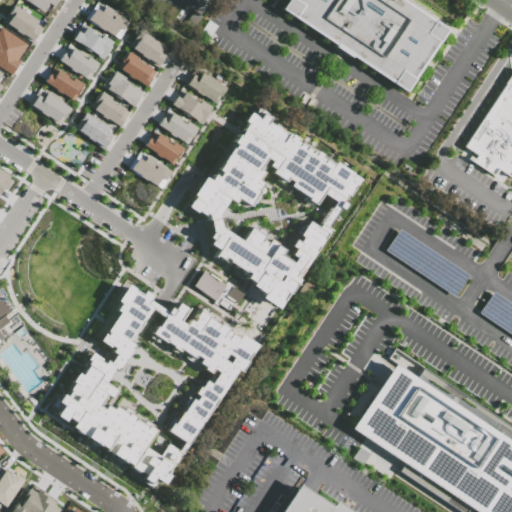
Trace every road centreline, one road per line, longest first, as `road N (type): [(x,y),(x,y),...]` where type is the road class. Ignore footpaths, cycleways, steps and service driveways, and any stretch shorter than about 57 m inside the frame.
road 1 (residential): [(186,268),(0,144)]
road 2 (residential): [(86,202),(173,63)]
road 3 (residential): [(122,511),(22,441),(0,413)]
road 4 (residential): [(0,112),(74,0)]
